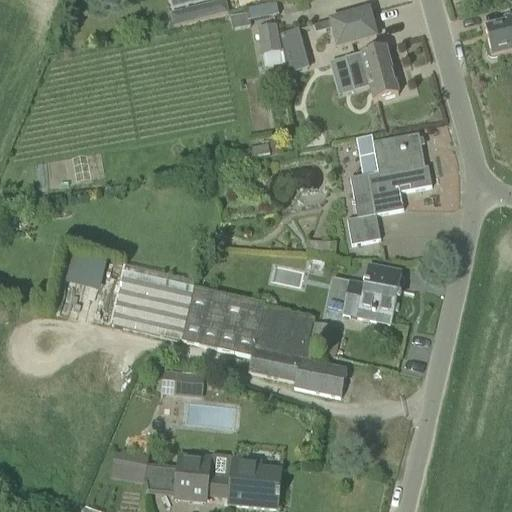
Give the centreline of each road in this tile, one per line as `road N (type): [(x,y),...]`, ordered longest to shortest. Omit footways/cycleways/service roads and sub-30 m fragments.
road 1 (unclassified): [(405,511),(481,189)]
road 2 (unclassified): [(481,189),(430,0)]
